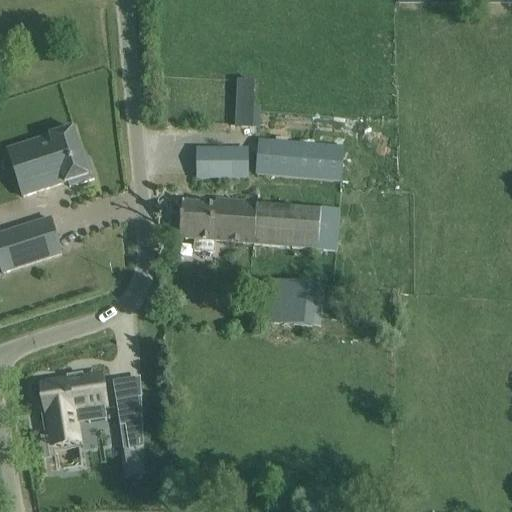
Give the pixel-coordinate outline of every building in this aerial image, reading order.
[(236,127),(260,128),(261,110),(254,109),(255,82),(237,81),(236,127)] [(7,150),(22,198),(65,184),(65,185),(68,184),(69,188),(94,180),(88,162),(84,163),(73,129),(7,150)] [(255,176),(340,183),(343,149),(258,142),(255,176)] [(247,178),(247,150),(211,151),(211,179),(247,178)] [(215,243),(337,252),(340,212),(216,201),(215,206),(182,204),(180,240),(194,241),(193,252),(214,254),(215,243)] [(0,235),(0,266),(3,275),(61,256),(50,220),(0,235)] [(320,320),(344,322),(346,289),(322,286),(323,283),(262,279),(259,323),(320,327),(320,320)] [(46,408),(40,409),(44,433),(50,432),(51,438),(53,437),(54,447),(77,444),(76,434),(77,434),(78,434),(75,420),(87,418),(88,424),(106,421),(100,377),(83,379),(68,381),(67,377),(67,382),(43,385),(46,408)] [(125,428),(129,452),(144,449),(141,399),(116,403),(120,428),(125,428)]
